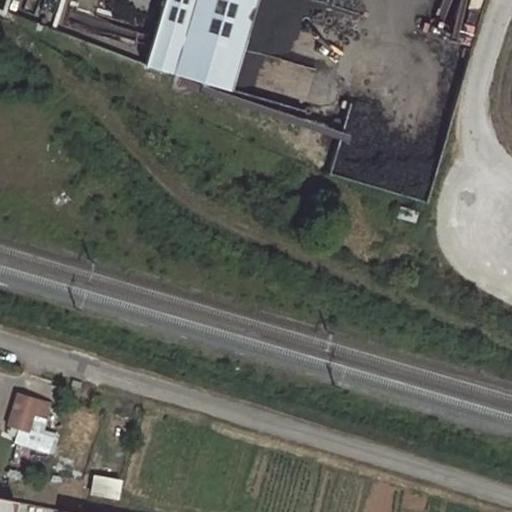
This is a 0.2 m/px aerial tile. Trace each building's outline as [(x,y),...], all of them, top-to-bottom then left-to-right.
[(152,13),(156,2),(151,0),(133,0),(131,5),(152,13)] [(252,0),(159,0),(141,63),(227,88),(252,0)] [(415,212),(397,207),(395,217),(413,222),(415,212)] [(38,407),(12,400),(3,434),(22,438),(25,424),(32,426),(38,407)] [(0,511),(8,511),(10,503),(0,500),(0,511)]
